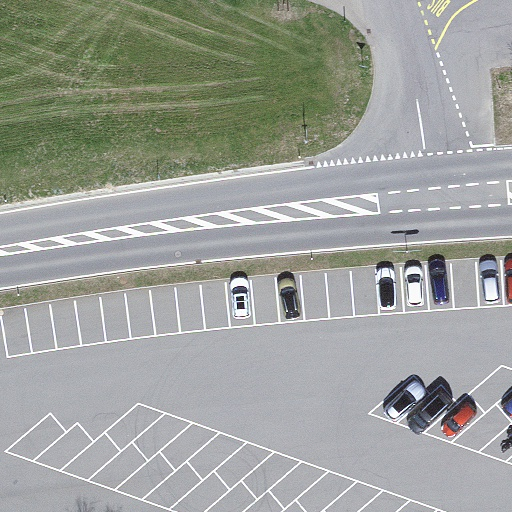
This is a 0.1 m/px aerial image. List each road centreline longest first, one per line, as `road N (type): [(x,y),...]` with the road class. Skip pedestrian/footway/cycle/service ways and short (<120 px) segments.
road 1 (tertiary): [(0,254),(235,217),(434,198)]
road 2 (unclassified): [(394,0),(434,198)]
